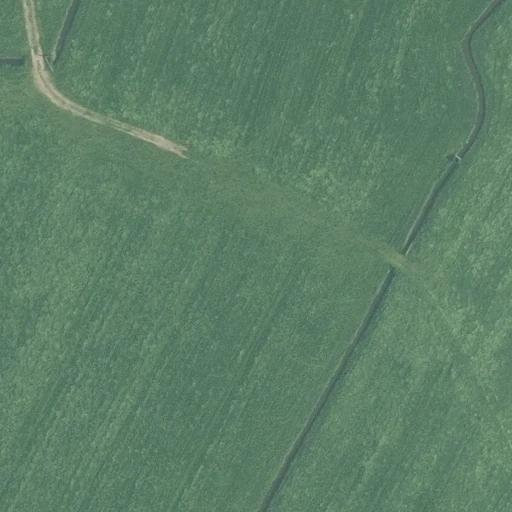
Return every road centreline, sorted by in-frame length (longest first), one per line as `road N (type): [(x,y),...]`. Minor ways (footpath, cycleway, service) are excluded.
road 1 (track): [(511,466),(420,278),(324,212),(232,168),(267,146),(315,0)]
road 2 (track): [(232,168),(54,101),(40,78),(27,0)]
